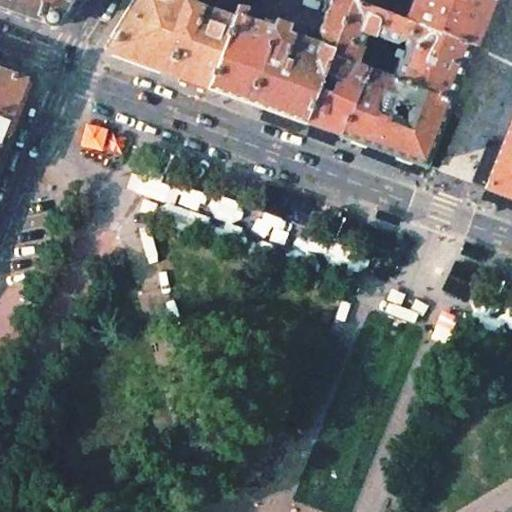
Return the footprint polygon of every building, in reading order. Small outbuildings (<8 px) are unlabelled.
[(0,0),(0,10),(47,28),(52,28),(55,27),(57,26),(59,23),(73,0),(0,0)] [(235,5),(220,0),(135,0),(106,49),(148,64),(206,86),(235,6),(235,5)] [(245,7),(235,6),(206,86),(248,101),(303,121),(336,37),(350,1),(350,0),(330,0),(318,30),(322,45),(275,28),(278,21),(274,19),(273,21),(265,18),(263,24),(243,17),(245,7)] [(350,0),(350,1),(405,21),(412,4),(401,0),(383,0),(376,2),(377,0),(350,0)] [(490,0),(413,0),(412,4),(405,21),(472,46),(483,17),(490,0)] [(463,66),(472,46),(405,21),(350,1),(336,37),(360,46),(365,32),(394,43),(405,38),(391,77),(450,99),(463,66)] [(336,37),(303,121),(322,128),(338,134),(365,67),(354,63),(360,46),(336,37)] [(383,150),(423,165),(444,115),(450,99),(391,77),(365,67),(338,134),(383,150)] [(0,139),(6,125),(25,78),(0,68),(0,139)] [(511,118),(508,130),(484,187),(511,197),(511,118)]
